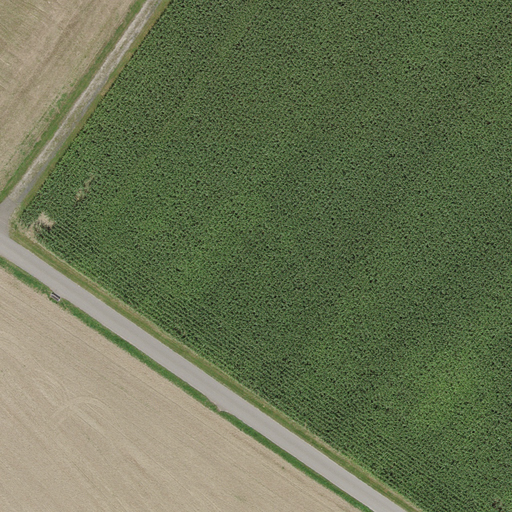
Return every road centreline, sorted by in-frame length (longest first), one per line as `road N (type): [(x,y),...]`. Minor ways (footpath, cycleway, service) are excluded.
road 1 (residential): [(0,239),(396,511)]
road 2 (track): [(154,0),(0,223)]
